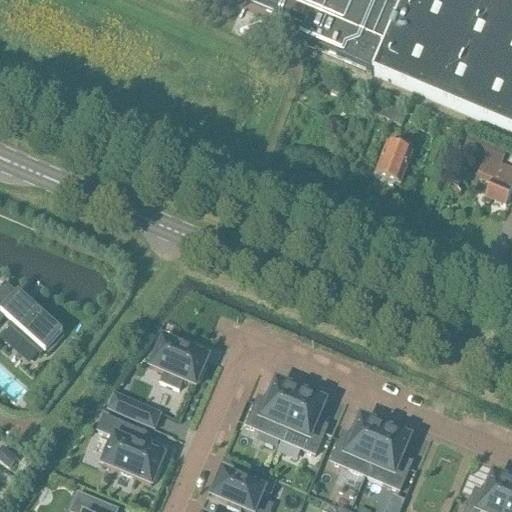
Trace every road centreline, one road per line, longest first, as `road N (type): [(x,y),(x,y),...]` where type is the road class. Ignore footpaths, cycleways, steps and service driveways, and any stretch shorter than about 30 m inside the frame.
road 1 (residential): [(511,304),(0,87)]
road 2 (secondary): [(511,373),(0,158)]
road 3 (residential): [(172,511),(244,341),(511,455)]
road 4 (track): [(31,446),(180,235)]
